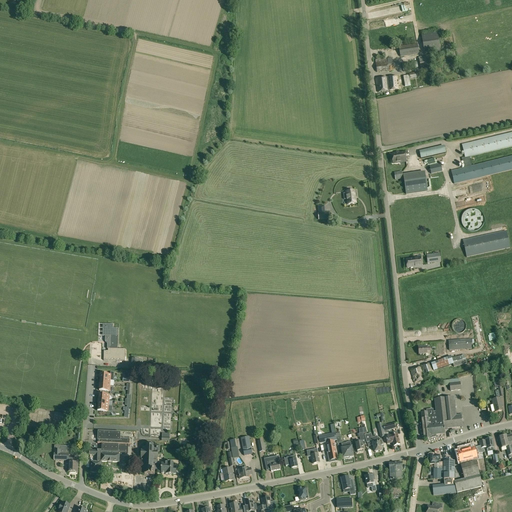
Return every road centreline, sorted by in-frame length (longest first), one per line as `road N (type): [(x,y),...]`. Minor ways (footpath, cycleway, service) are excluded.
road 1 (unclassified): [(420,448),(405,386),(362,0)]
road 2 (tertiary): [(81,488),(151,505),(325,473)]
road 3 (track): [(39,0),(39,14),(134,35),(112,161)]
road 4 (residential): [(81,488),(90,365)]
